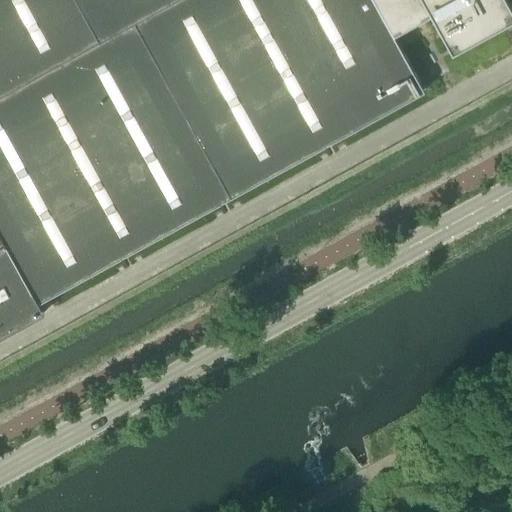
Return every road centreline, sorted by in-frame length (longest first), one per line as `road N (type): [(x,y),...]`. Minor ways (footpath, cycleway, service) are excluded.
road 1 (unclassified): [(0,470),(511,189)]
road 2 (track): [(292,511),(511,390)]
